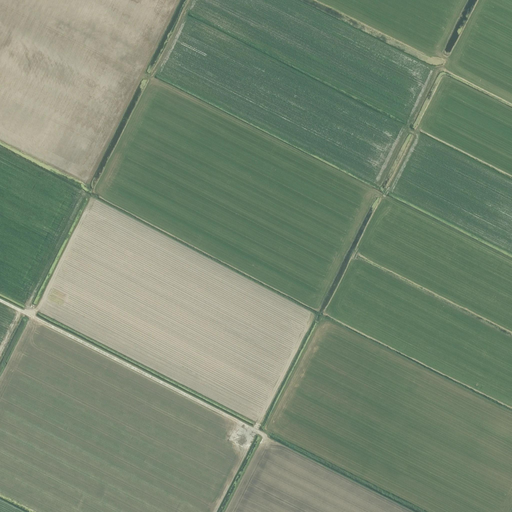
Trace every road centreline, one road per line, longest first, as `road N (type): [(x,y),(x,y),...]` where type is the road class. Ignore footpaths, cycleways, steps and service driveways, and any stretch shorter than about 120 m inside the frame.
road 1 (track): [(227,511),(264,436),(0,301)]
road 2 (track): [(375,194),(511,264)]
